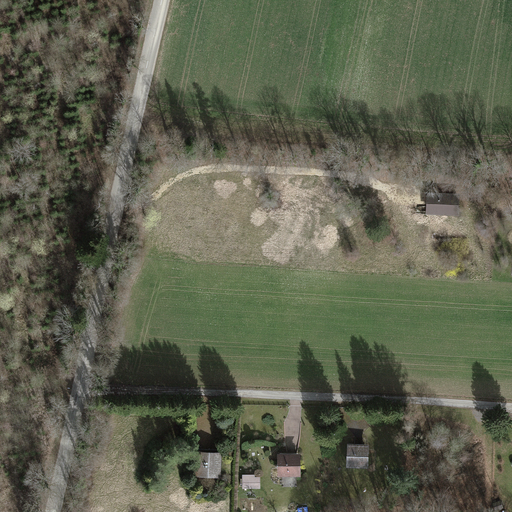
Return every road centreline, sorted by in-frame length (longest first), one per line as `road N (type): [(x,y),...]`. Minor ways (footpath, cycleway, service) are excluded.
road 1 (unclassified): [(76,388),(511,403)]
road 2 (primary): [(76,388),(162,0)]
road 3 (primary): [(51,511),(76,388)]
